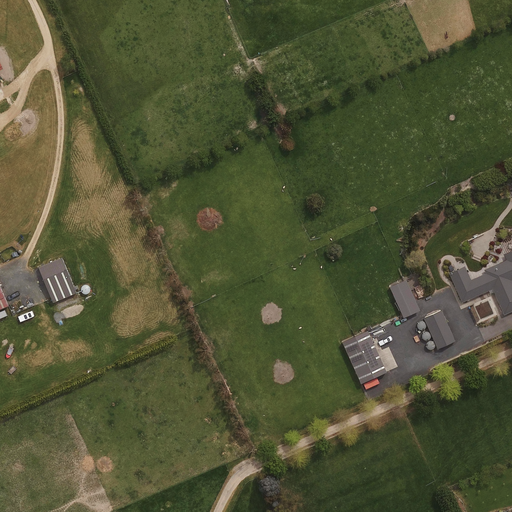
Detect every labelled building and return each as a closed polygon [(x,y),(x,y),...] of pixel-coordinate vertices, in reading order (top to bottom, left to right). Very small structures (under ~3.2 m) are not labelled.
[(511,244),(502,249),(507,261),(485,271),(487,275),(471,281),(466,268),(450,274),(463,303),(494,290),(505,316),(511,312),(511,244)] [(77,294),(63,259),(39,268),(53,304),(77,294)] [(419,286),(415,277),(391,288),(405,319),(421,312),(411,289),(419,286)] [(0,310),(9,307),(0,285),(0,310)] [(456,343),(442,312),(425,320),(439,350),(456,343)] [(377,350),(372,340),(368,332),(343,343),(362,386),(387,375),(377,350)]
